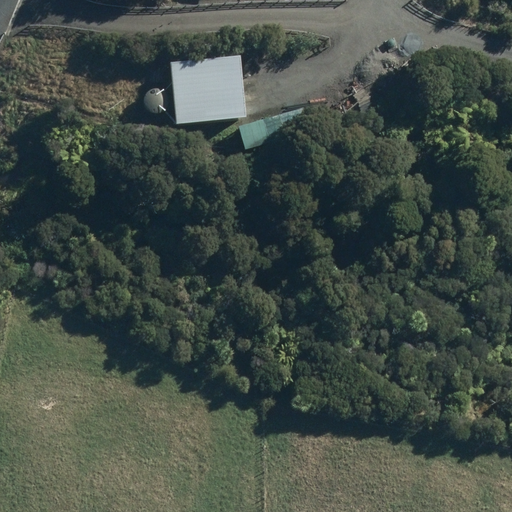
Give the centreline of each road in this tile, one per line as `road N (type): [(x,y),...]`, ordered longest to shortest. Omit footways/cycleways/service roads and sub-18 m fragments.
road 1 (track): [(511,59),(322,23),(89,24),(0,3)]
road 2 (track): [(369,0),(370,30),(342,58),(263,84)]
